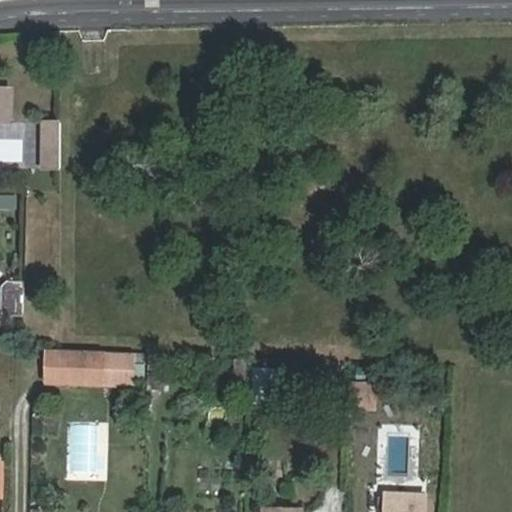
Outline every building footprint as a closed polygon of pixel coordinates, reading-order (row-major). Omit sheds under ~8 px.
[(0,123),(10,124),(11,91),(0,91),(0,123)] [(60,121),(41,120),(40,168),(59,168),(60,121)] [(17,195),(0,194),(0,208),(17,208),(17,195)] [(19,299),(18,312),(26,312),(26,282),(9,281),(9,299),(19,299)] [(19,299),(9,299),(9,312),(18,312),(19,299)] [(48,352),(47,383),(132,387),(134,356),(48,352)] [(149,356),(148,390),(166,391),(167,357),(149,356)] [(247,381),(247,360),(235,359),(234,381),(247,381)] [(351,381),(350,409),(364,410),(364,382),(351,381)] [(378,382),(364,382),(364,410),(377,410),(378,382)]
